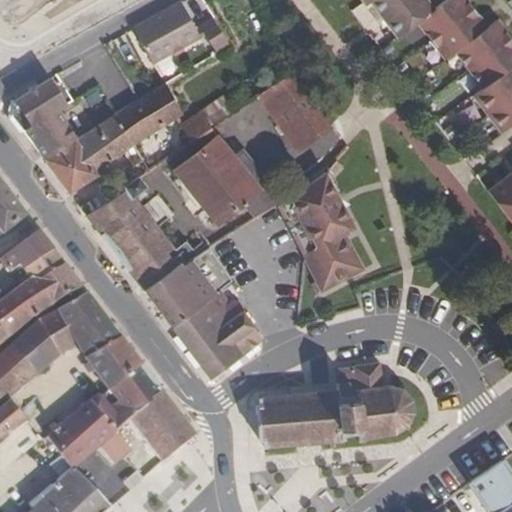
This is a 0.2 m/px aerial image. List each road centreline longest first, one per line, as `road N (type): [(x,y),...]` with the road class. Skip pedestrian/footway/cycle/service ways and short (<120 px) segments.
road 1 (residential): [(209,407),(292,346),(410,333),(439,350),(463,369),(476,414),(361,511)]
road 2 (tertiary): [(0,145),(95,276),(209,407)]
road 3 (residential): [(0,91),(161,0)]
